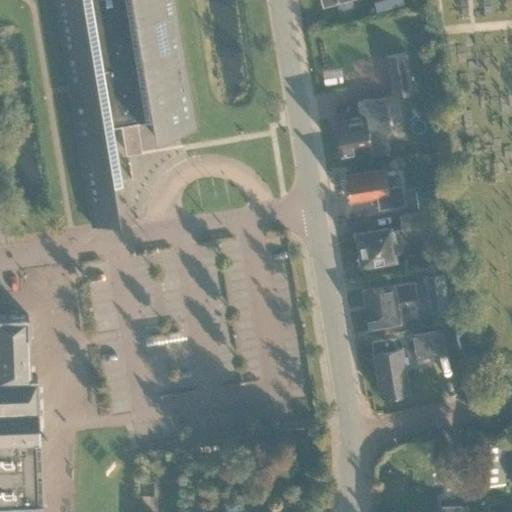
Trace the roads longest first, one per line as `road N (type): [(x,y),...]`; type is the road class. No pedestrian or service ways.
road 1 (unclassified): [(0,257),(314,206)]
road 2 (tertiary): [(314,206),(352,433)]
road 3 (tertiary): [(280,0),(314,206)]
road 4 (unclassified): [(352,433),(511,401)]
